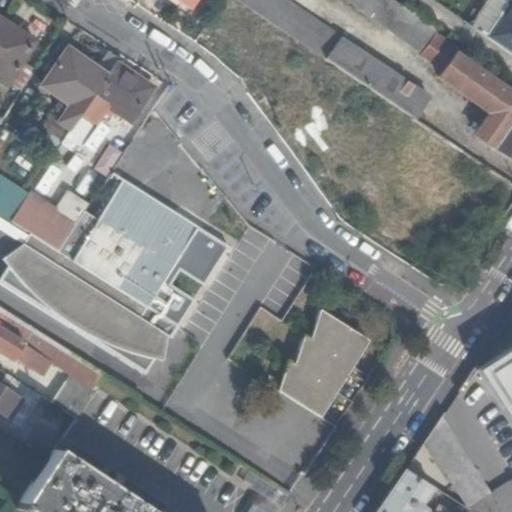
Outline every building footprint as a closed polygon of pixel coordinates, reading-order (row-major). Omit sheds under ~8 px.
[(282,0),(231,0),(411,119),(425,98),(339,40),(340,38),(282,0)] [(343,0),(417,50),(434,24),(398,0),(343,0)] [(493,0),(485,0),(470,22),(476,26),(493,0)] [(511,0),(493,0),(476,26),(472,31),(511,58),(511,0)] [(0,23),(0,82),(6,87),(20,66),(33,45),(4,26),(0,23)] [(511,97),(461,63),(463,59),(434,38),(419,59),(441,75),(437,81),(486,114),(472,135),(511,162),(511,97)] [(63,53),(40,88),(79,114),(92,95),(106,75),(97,69),(93,73),(63,53)] [(32,73),(20,66),(6,87),(17,93),(25,81),(26,82),(32,73)] [(112,66),(106,75),(92,95),(112,108),(129,119),(148,90),(112,66)] [(76,118),(66,112),(47,140),(57,147),(76,118)] [(110,138),(112,140),(107,148),(119,156),(129,141),(135,133),(122,125),(118,131),(115,129),(110,138)] [(107,148),(104,145),(83,176),(98,186),(119,156),(107,148)] [(79,214),(54,251),(70,261),(144,308),(197,225),(180,214),(171,217),(118,183),(93,223),(79,214)] [(0,235),(13,243),(19,235),(0,223),(0,235)] [(92,341),(111,349),(127,354),(44,301),(70,261),(54,251),(52,254),(26,238),(19,249),(1,260),(5,267),(14,278),(29,295),(42,308),(59,321),(74,331),(92,341)] [(70,261),(44,301),(127,354),(128,355),(149,360),(161,361),(164,338),(152,331),(158,321),(143,311),(144,308),(70,261)] [(0,349),(23,365),(39,375),(46,363),(91,392),(102,376),(0,311),(0,349)] [(293,353),(302,356),(299,368),(290,366),(281,363),(276,379),(285,384),(280,394),(311,413),(317,403),(322,406),(331,392),(325,389),(334,375),(340,379),(349,365),(343,361),(349,351),(355,355),(363,343),(314,311),(309,328),(317,331),(313,342),(305,340),(297,337),(293,353)] [(170,329),(158,321),(152,331),(164,338),(170,329)] [(317,331),(309,328),(305,340),(313,342),(317,331)] [(511,345),(473,370),(511,436),(511,345)] [(355,355),(349,351),(343,361),(349,365),(355,355)] [(302,356),(293,353),(290,366),(299,368),(302,356)] [(340,379),(334,375),(325,389),(331,392),(340,379)] [(285,384),(276,379),(273,390),(280,394),(285,384)] [(86,398),(59,381),(46,401),(72,418),(86,398)] [(0,385),(0,415),(5,419),(17,402),(24,407),(31,397),(8,382),(4,388),(0,385)] [(280,394),(273,390),(272,394),(279,398),(280,394)] [(280,394),(279,398),(308,417),(311,413),(280,394)] [(24,407),(17,402),(5,419),(13,424),(24,407)] [(322,406),(317,403),(311,413),(315,416),(322,406)] [(447,424),(413,446),(454,511),(456,511),(489,491),(447,424)] [(29,433),(21,446),(43,460),(48,453),(51,447),(29,433)] [(26,511),(140,511),(48,453),(43,460),(14,500),(8,509),(12,511),(18,511),(21,508),(26,511)] [(424,511),(435,496),(428,491),(429,489),(401,470),(372,511),(439,511),(433,508),(430,511),(424,511)]
